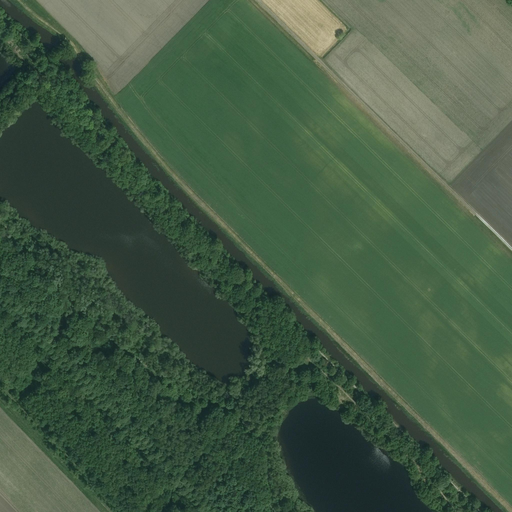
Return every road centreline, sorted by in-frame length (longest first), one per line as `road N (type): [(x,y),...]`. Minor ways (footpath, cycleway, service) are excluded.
road 1 (unclassified): [(254,0),(511,251)]
road 2 (track): [(0,383),(121,511)]
